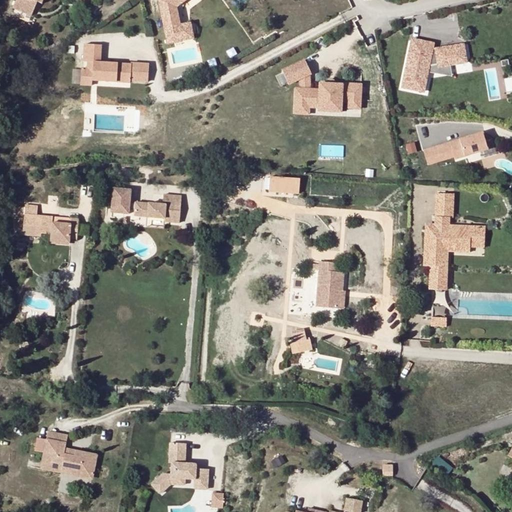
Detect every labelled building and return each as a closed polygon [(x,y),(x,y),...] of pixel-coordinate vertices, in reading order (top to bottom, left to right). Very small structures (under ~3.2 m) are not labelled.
[(43,0),(15,0),(12,8),(31,16),(37,1),(42,3),(43,0)] [(160,0),(159,1),(165,29),(180,26),(176,7),(178,5),(177,3),(181,0),(182,0),(183,2),(185,0),(160,0)] [(180,26),(165,29),(168,44),(193,38),(190,23),(180,26)] [(436,51),(432,52),(433,44),(412,40),(403,87),(423,92),(427,73),(428,67),(438,65),(439,67),(450,65),(466,62),(463,45),(436,49),(436,51)] [(88,62),(88,69),(93,69),(92,81),(130,83),(130,81),(148,82),(149,65),(131,64),(131,65),(100,63),(101,45),(85,45),(84,62),(88,62)] [(311,74),(305,60),(282,71),(289,85),(300,80),(310,75),(311,74)] [(438,65),(428,67),(427,73),(452,76),(450,65),(439,67),(438,65)] [(502,66),(484,70),(490,99),(508,96),(502,66)] [(88,69),(82,69),(81,85),(92,86),(92,81),(93,69),(88,69)] [(310,90),(310,75),(300,80),(300,89),(295,89),(295,114),(309,115),(309,107),(310,90)] [(320,90),(310,90),(309,107),(319,108),(319,107),(341,108),(342,102),(348,102),(347,103),(360,104),(361,85),(342,84),(342,85),(320,84),(320,90)] [(435,147),(439,159),(445,157),(446,160),(454,157),(455,160),(488,150),(483,133),(435,147)] [(428,165),(439,161),(439,159),(435,147),(423,151),(428,165)] [(213,182),(228,183),(229,175),(213,174),(213,182)] [(237,174),(236,176),(231,175),(230,183),(245,185),(245,183),(248,183),(249,175),(237,174)] [(299,194),(300,179),(270,177),(269,192),(299,194)] [(131,190),(112,188),(110,213),(128,214),(129,209),(130,202),(131,190)] [(449,208),(450,194),(435,193),(435,217),(453,217),(453,208),(449,208)] [(181,196),(163,194),(162,204),(148,203),(148,204),(135,202),(135,203),(134,210),(134,216),(164,219),(164,222),(178,223),(181,196)] [(24,215),(22,235),(41,237),(41,233),(50,234),(49,241),(70,243),(70,239),(77,240),(78,219),(37,216),(38,205),(25,204),(24,207),(24,215)] [(449,218),(435,217),(435,227),(441,227),(441,225),(449,225),(449,218)] [(468,225),(449,225),(441,225),(441,227),(435,227),(431,227),(430,232),(427,232),(426,256),(428,256),(428,266),(432,266),(444,267),(445,244),(471,245),(472,232),(468,231),(468,225)] [(484,226),(468,225),(468,231),(472,232),(471,245),(483,245),(484,226)] [(471,250),(471,245),(445,244),(444,267),(432,266),(432,288),(448,288),(449,250),(471,250)] [(317,288),(316,308),(321,308),(338,309),(339,291),(342,291),(343,273),(338,272),(338,264),(319,263),(319,264),(318,270),(317,288)] [(306,307),(314,308),(316,308),(317,288),(307,287),(306,307)] [(435,306),(434,315),(447,315),(447,306),(435,306)] [(321,308),(316,308),(314,308),(313,316),(321,317),(321,308)] [(450,316),(435,315),(434,324),(450,325),(450,316)] [(340,338),(338,343),(345,347),(347,341),(340,338)] [(309,340),(299,343),(301,352),(312,349),(309,340)] [(299,343),(290,345),(292,354),(301,352),(299,343)] [(47,431),(46,439),(66,443),(67,435),(47,431)] [(46,439),(40,469),(60,473),(60,470),(92,477),(97,455),(75,450),(74,455),(64,453),(65,448),(66,443),(46,439)] [(184,463),(185,443),(169,443),(168,463),(171,463),(171,475),(161,474),(151,484),(159,493),(170,484),(184,485),(184,479),(194,479),(194,482),(207,483),(207,469),(195,468),(195,464),(184,463)] [(393,475),(393,465),(382,466),(382,475),(393,475)] [(223,494),(211,493),(210,507),(222,508),(222,504),(223,497),(223,494)] [(362,511),(365,504),(350,500),(346,511),(362,511)]
